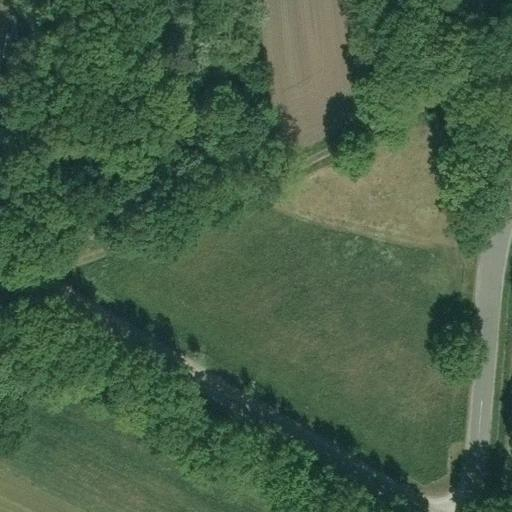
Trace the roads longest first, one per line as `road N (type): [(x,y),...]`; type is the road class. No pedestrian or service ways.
road 1 (residential): [(0,272),(31,281),(421,511)]
road 2 (tertiary): [(511,195),(491,286),(472,511)]
